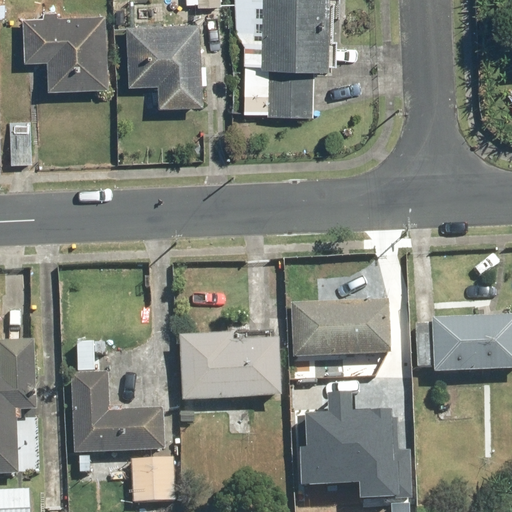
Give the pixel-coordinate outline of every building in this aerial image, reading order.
[(261,0),(260,118),(317,119),(318,70),(330,70),(331,0),(261,0)] [(48,87),(110,86),(108,14),(47,16),(24,17),(25,61),(48,61),(48,87)] [(127,22),(130,87),(161,85),(162,105),(208,103),(204,19),(127,22)] [(34,166),(35,123),(12,122),(11,165),(34,166)] [(295,309),(297,356),(397,350),(395,304),(295,309)] [(511,314),(434,317),(436,371),(511,368),(511,314)] [(185,337),(188,396),(280,392),(277,332),(185,337)] [(0,345),(0,473),(20,473),(16,412),(38,411),(36,344),(0,345)] [(76,453),(163,451),(163,412),(115,412),(109,367),(71,372),(77,413),(75,413),(76,453)] [(301,408),(301,483),(359,484),(359,499),(410,499),(411,451),(396,451),(396,409),(355,408),(356,395),(329,395),(329,409),(301,408)] [(131,461),(134,499),(180,495),(177,457),(131,461)] [(0,494),(0,511),(30,511),(29,493),(0,494)] [(352,511),(353,497),(298,494),(297,511),(352,511)]
